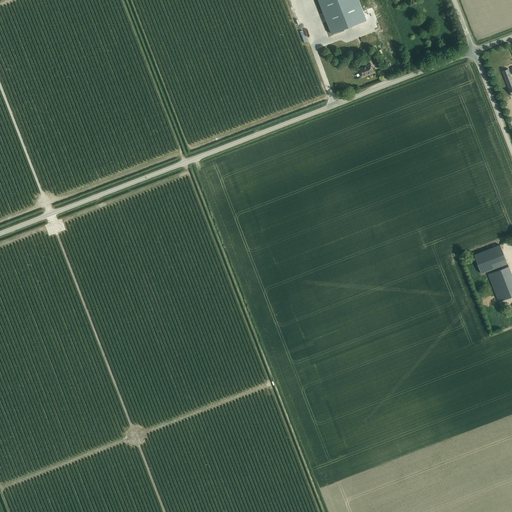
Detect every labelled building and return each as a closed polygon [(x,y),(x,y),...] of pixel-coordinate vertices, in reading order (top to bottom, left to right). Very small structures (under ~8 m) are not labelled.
[(318,0),(320,5),(332,34),(343,30),(348,28),(367,20),(359,1),(358,0),(318,0)] [(371,64),(359,69),(362,77),(374,72),(371,64)] [(511,83),(507,70),(503,71),(509,88),(511,96),(511,83)] [(481,274),(508,264),(500,245),(474,255),(481,274)] [(499,302),(511,296),(511,274),(509,266),(488,274),(499,302)]
